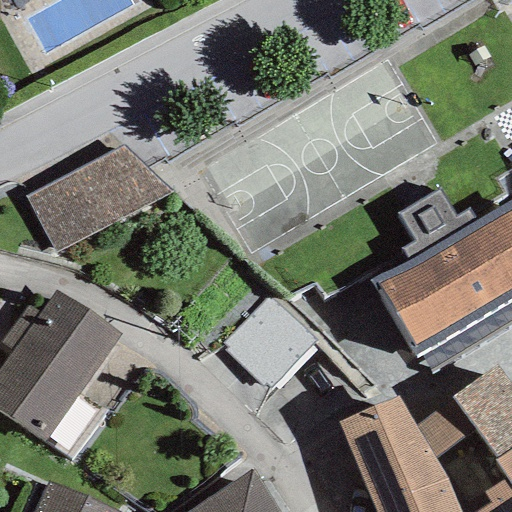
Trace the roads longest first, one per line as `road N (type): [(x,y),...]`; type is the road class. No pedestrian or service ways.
road 1 (residential): [(0,270),(66,282),(156,348),(323,511)]
road 2 (residential): [(314,0),(0,154)]
